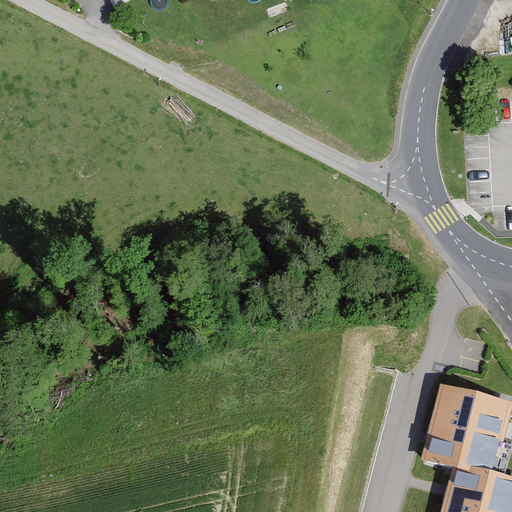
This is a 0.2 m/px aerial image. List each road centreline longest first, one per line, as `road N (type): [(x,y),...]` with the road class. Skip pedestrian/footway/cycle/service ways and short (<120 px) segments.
road 1 (residential): [(426,192),(380,180),(23,0)]
road 2 (tertiary): [(426,192),(415,118),(422,84),(464,0)]
